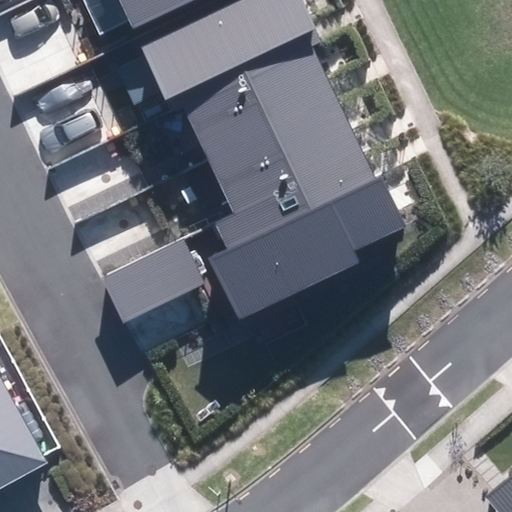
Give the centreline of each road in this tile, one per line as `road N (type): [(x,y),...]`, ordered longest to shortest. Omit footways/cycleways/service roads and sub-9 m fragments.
road 1 (residential): [(178,511),(0,163)]
road 2 (residential): [(270,511),(511,306)]
